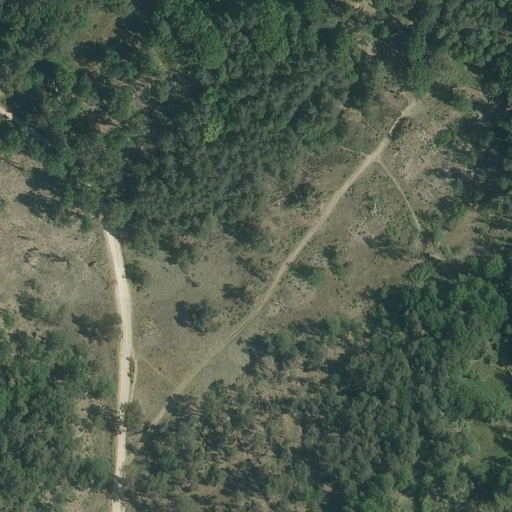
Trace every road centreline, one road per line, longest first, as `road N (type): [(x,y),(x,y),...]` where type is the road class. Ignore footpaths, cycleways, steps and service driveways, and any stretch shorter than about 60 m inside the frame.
road 1 (track): [(124,370),(119,293),(99,199),(78,171),(0,110)]
road 2 (track): [(91,185),(52,65),(83,13),(104,5),(146,15)]
road 3 (track): [(117,511),(124,370)]
